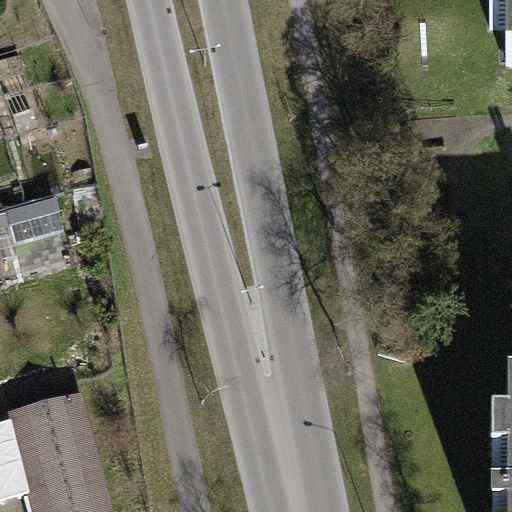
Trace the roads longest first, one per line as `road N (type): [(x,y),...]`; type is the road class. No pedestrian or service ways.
road 1 (tertiary): [(149,0),(207,243),(286,450)]
road 2 (tertiary): [(286,450),(271,229),(225,0)]
